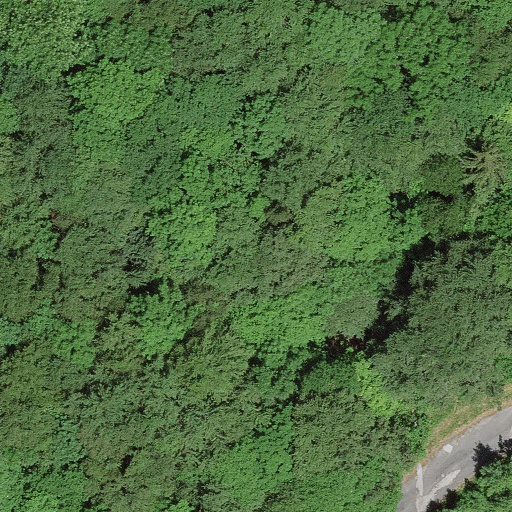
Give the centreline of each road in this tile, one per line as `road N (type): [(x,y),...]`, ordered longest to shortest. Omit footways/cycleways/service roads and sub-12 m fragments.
road 1 (track): [(146,511),(246,401),(324,344),(416,338),(511,361)]
road 2 (residential): [(399,511),(485,439),(511,427)]
